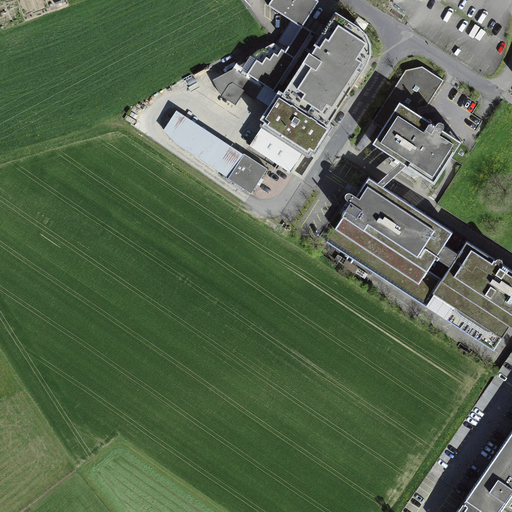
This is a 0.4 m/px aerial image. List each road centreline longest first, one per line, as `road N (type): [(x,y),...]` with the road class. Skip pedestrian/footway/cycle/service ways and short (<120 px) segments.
road 1 (unknown): [(278,192),(245,189),(165,130),(156,111),(164,96),(209,93),(335,143)]
road 2 (unclassified): [(315,176),(403,35)]
road 3 (unclassified): [(403,35),(478,83),(498,84),(511,69)]
